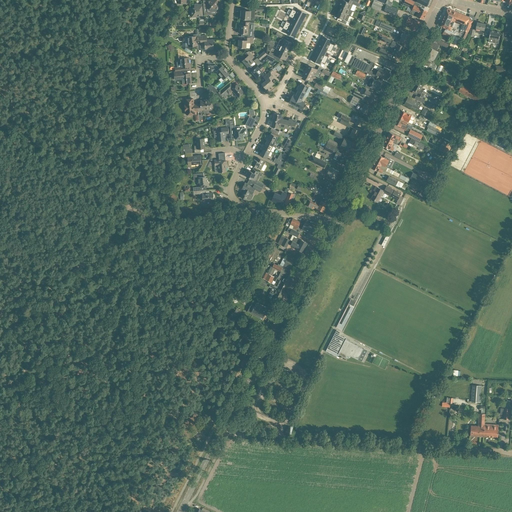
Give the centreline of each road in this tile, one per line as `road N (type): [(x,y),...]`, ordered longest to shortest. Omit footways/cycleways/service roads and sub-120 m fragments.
road 1 (unclassified): [(495,451),(222,428)]
road 2 (tertiary): [(327,222),(443,0)]
road 3 (tertiary): [(222,428),(327,222)]
road 4 (residential): [(327,222),(235,202),(232,184),(245,156)]
